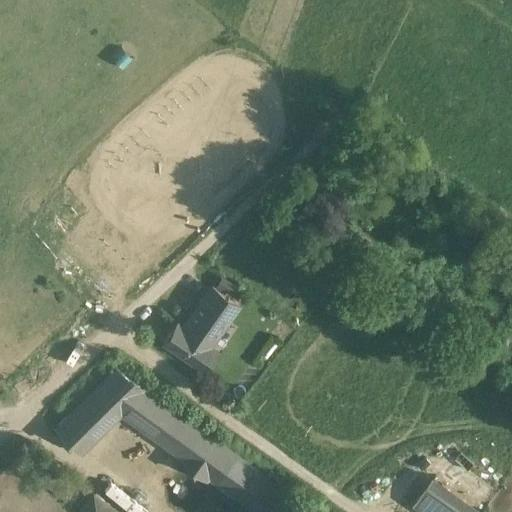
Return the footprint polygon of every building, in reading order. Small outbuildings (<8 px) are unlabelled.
[(212,286),(183,328),(176,323),(163,342),(203,369),(216,350),(209,346),(238,304),(212,286)] [(274,511),(288,494),(116,364),(55,425),(81,451),(122,411),(178,454),(175,458),(206,481),(209,477),(255,511),(274,511)] [(73,489),(42,465),(35,475),(65,499),(73,489)] [(483,511),(435,476),(413,507),(420,511),(483,511)] [(104,511),(91,502),(83,511),(104,511)]
